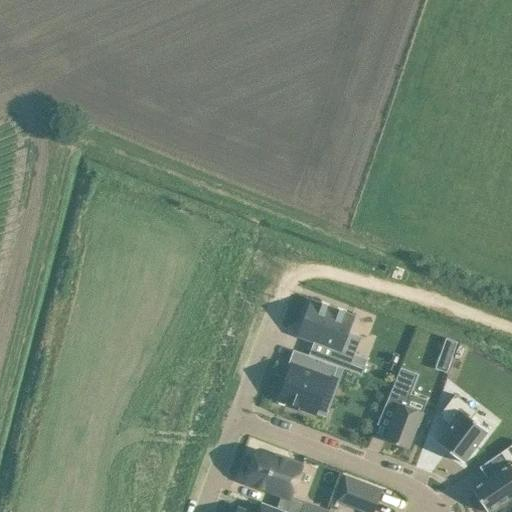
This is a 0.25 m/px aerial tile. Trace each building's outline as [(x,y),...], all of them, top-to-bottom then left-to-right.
[(311,301),(298,335),(333,348),(328,362),(349,370),(362,375),(368,358),(355,353),(341,348),(353,316),(344,313),(345,311),(344,311),(343,313),(339,311),(340,309),(339,309),(338,311),(327,307),(328,305),(327,304),(326,306),(322,305),(323,303),(322,303),(321,304),(311,301)] [(446,337),(440,353),(452,357),(457,341),(446,337)] [(343,368),(303,353),(298,366),(293,364),(280,399),(314,411),(324,384),(335,388),(343,368)] [(401,367),(384,406),(396,411),(385,439),(408,448),(417,425),(418,426),(423,412),(406,406),(418,374),(401,367)] [(450,424),(437,442),(463,462),(487,431),(471,418),(477,411),(455,394),(439,415),(450,424)] [(508,463),(472,488),(487,511),(489,511),(511,496),(511,444),(500,452),(501,453),(508,463)] [(257,451),(245,482),(281,495),(276,507),(289,511),(300,511),(305,502),(291,497),(303,464),(275,453),(274,457),(257,451)] [(371,511),(380,489),(345,475),(336,499),(370,511),(371,511)] [(252,511),(238,506),(235,511),(289,511),(276,507),(261,501),(257,511),(252,511)]
